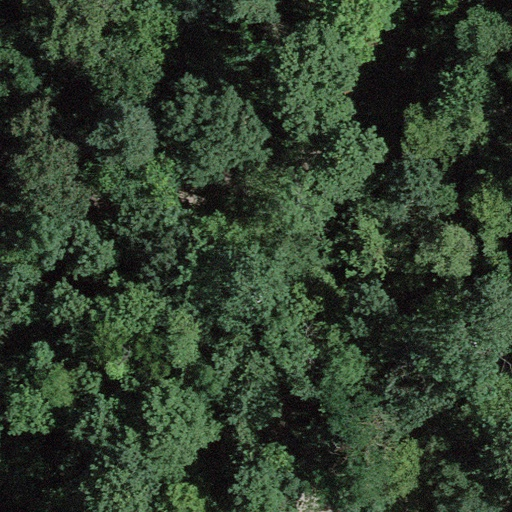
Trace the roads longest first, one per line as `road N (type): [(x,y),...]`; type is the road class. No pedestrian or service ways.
road 1 (track): [(89,0),(192,187),(328,511)]
road 2 (track): [(0,228),(511,118)]
road 3 (track): [(315,511),(474,476),(511,475)]
